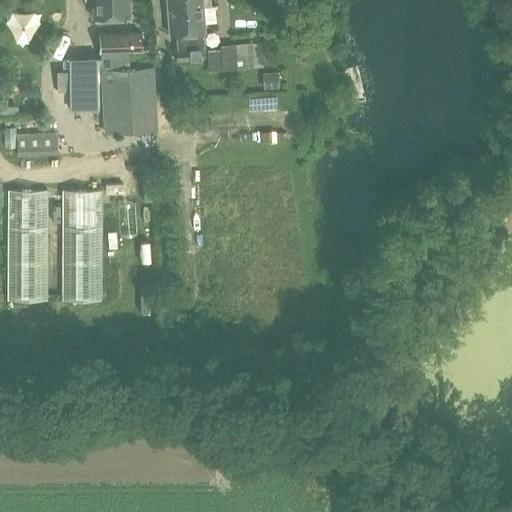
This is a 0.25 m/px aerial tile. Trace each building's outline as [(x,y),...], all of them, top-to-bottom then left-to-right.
[(93,0),(94,17),(130,16),(129,0),(93,0)] [(175,33),(176,46),(189,45),(188,32),(185,0),(167,0),(171,33),(175,33)] [(202,0),(185,0),(188,32),(189,45),(203,45),(202,31),(205,30),(202,0)] [(98,69),(101,69),(143,66),(142,30),(99,32),(100,57),(98,57),(98,69)] [(222,69),(254,67),(252,43),(220,46),(222,69)] [(176,46),(177,61),(204,59),(203,45),(189,45),(176,46)] [(100,109),(98,69),(98,57),(68,57),(69,70),(69,92),(70,109),(100,109)] [(101,69),(105,132),(159,129),(155,66),(143,66),(101,69)] [(69,70),(57,70),(58,93),(69,92),(69,70)] [(264,87),(279,86),(278,73),(263,74),(264,87)] [(290,123),(289,109),(263,110),(263,124),(290,123)] [(17,132),(18,157),(59,154),(58,131),(17,132)] [(128,187),(147,186),(146,168),(127,169),(128,187)] [(48,189),(9,189),(9,299),(48,299),(48,189)] [(103,190),(63,190),(63,299),(103,299),(103,190)]
